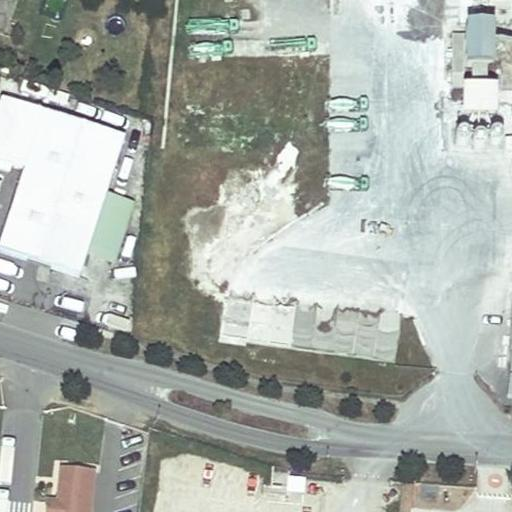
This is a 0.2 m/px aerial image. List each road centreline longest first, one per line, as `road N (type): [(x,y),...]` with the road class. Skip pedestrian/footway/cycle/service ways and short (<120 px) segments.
road 1 (unclassified): [(79,368),(162,409),(267,440),(351,450),(408,443)]
road 2 (unclassified): [(408,443),(175,380),(79,368)]
